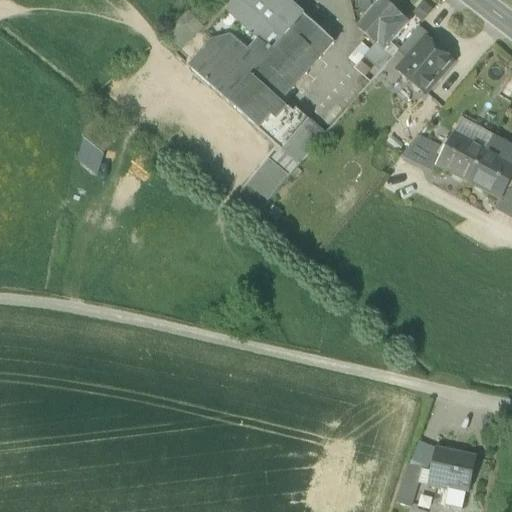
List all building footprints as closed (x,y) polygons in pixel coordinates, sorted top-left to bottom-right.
[(334,45),(288,3),(284,0),(238,0),(226,14),(236,23),(218,43),(192,72),(257,131),(282,103),(334,45)] [(376,45),(385,53),(408,26),(402,20),(403,19),(384,1),(359,30),(376,45)] [(412,16),(422,25),(434,12),(423,3),(412,16)] [(190,14),(166,35),(180,52),(204,30),(190,14)] [(397,54),(407,63),(427,40),(428,41),(430,38),(420,29),(397,54)] [(398,73),(424,96),(453,63),(428,41),(427,40),(407,63),(398,73)] [(356,68),(363,60),(370,52),(362,45),(348,61),(356,68)] [(393,60),(385,53),(376,45),(370,52),(363,60),(380,74),(384,70),(393,60)] [(384,70),(393,79),(398,73),(407,63),(397,54),(393,60),(384,70)] [(280,151),(282,153),(286,149),(285,148),(309,121),(296,110),(293,113),(282,103),(257,131),(280,151)] [(89,110),(83,139),(105,156),(119,132),(89,110)] [(286,149),(302,163),(326,136),(309,121),(285,148),(286,149)] [(486,154),(493,139),(461,122),(454,136),(486,154)] [(438,167),(469,184),(486,154),(454,136),(445,152),(437,166),(438,167)] [(403,157),(422,167),(434,146),(418,138),(403,157)] [(105,156),(83,139),(77,164),(98,179),(105,156)] [(511,149),(493,139),(486,154),(511,168),(511,149)] [(445,152),(434,146),(422,167),(435,174),(438,167),(437,166),(445,152)] [(280,151),(270,162),(289,178),(302,163),(286,149),(282,153),(280,151)] [(507,190),(511,181),(511,168),(486,154),(469,184),(500,201),(501,201),(507,190)] [(269,161),(247,187),(266,204),(289,178),(270,162),(269,161)] [(254,218),(266,204),(247,187),(234,201),(254,218)] [(495,210),(511,220),(511,192),(507,190),(501,201),(500,201),(495,210)] [(468,495),(476,459),(474,458),(474,459),(439,452),(439,450),(437,450),(428,488),(448,492),(449,489),(466,493),(466,495),(468,495)] [(396,505),(411,510),(423,472),(408,468),(396,505)] [(449,489),(448,492),(446,501),(464,505),(466,495),(466,493),(449,489)]
